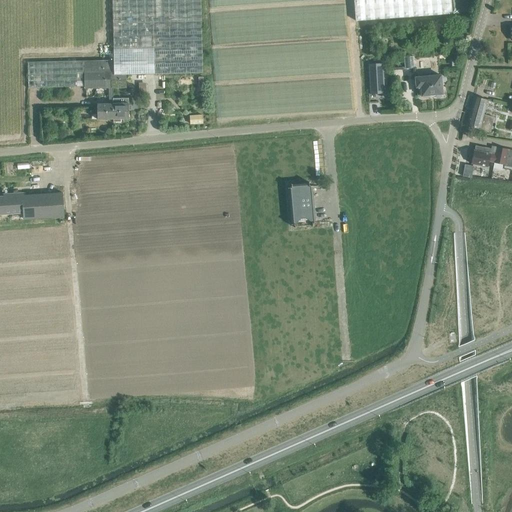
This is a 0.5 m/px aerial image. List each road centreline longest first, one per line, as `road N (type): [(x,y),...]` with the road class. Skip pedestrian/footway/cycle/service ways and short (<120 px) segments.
road 1 (primary): [(511,351),(143,511)]
road 2 (unclassified): [(0,153),(329,126)]
road 3 (track): [(85,402),(64,148)]
road 4 (track): [(21,151),(20,60),(102,54),(104,0)]
road 5 (unclassified): [(346,336),(329,126)]
